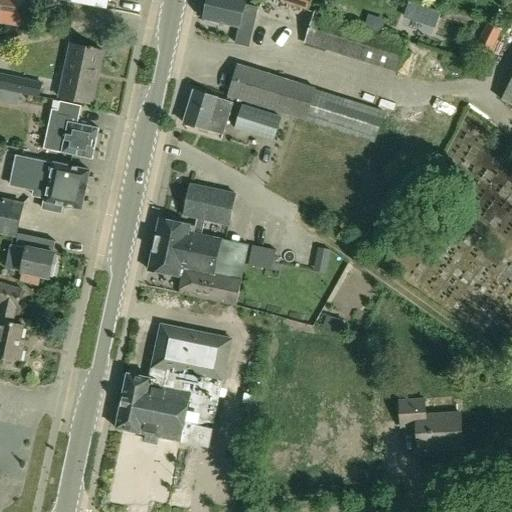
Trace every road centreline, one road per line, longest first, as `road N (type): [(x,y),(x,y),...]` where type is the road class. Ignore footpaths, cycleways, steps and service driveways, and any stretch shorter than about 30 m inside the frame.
road 1 (tertiary): [(66,511),(173,0)]
road 2 (track): [(296,215),(511,369)]
road 3 (unclassified): [(511,504),(392,511)]
